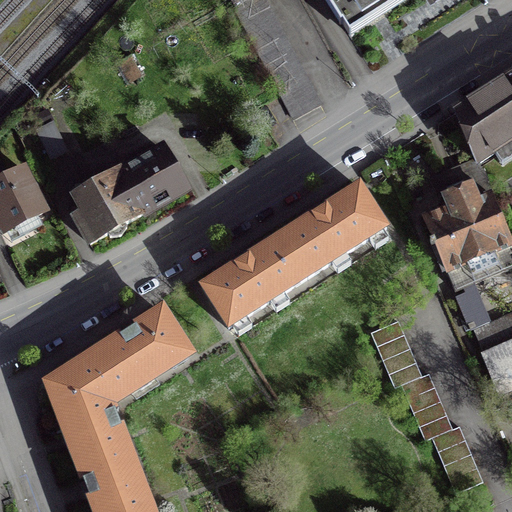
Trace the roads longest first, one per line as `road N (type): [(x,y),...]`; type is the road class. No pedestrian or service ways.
road 1 (tertiary): [(0,339),(130,269),(511,33)]
road 2 (residential): [(43,511),(0,390)]
